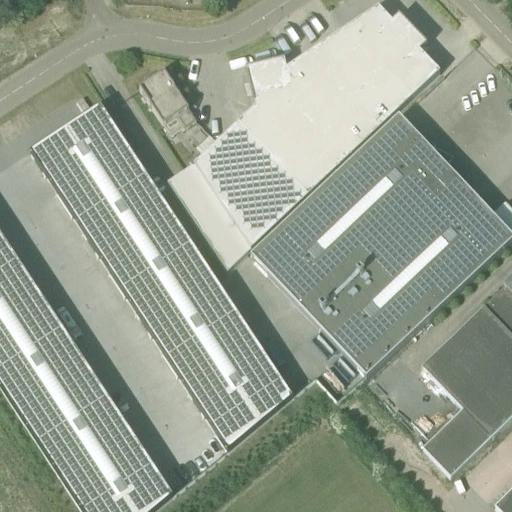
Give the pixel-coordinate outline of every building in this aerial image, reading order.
[(254,113),(193,171),(166,188),(226,278),(250,256),(439,78),(419,56),(426,49),(398,20),(391,27),(377,13),(286,74),(284,64),(245,74),(254,113)] [(138,93),(170,142),(195,125),(163,77),(138,93)] [(93,117),(30,158),(227,457),(291,403),(100,112),(93,117)] [(431,159),(400,126),(401,125),(398,122),(249,262),(365,385),(511,245),(511,242),(511,241),(510,242),(444,172),(449,162),(435,155),(431,159)] [(197,150),(204,158),(217,146),(210,138),(197,150)] [(0,374),(90,511),(161,511),(180,496),(0,222),(0,374)] [(511,283),(420,372),(461,415),(421,453),(449,482),(490,444),(511,421),(511,283)] [(511,511),(511,493),(493,511),(511,511)]
